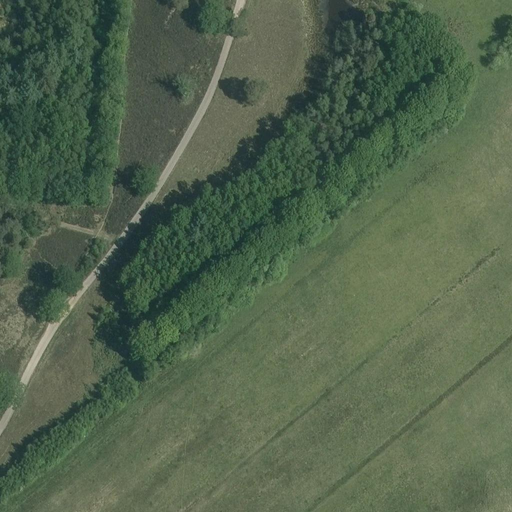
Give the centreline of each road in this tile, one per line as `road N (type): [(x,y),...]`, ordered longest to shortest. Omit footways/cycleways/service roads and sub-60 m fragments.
road 1 (track): [(241,0),(219,70),(177,156),(66,309),(0,423)]
road 2 (track): [(0,208),(118,243)]
